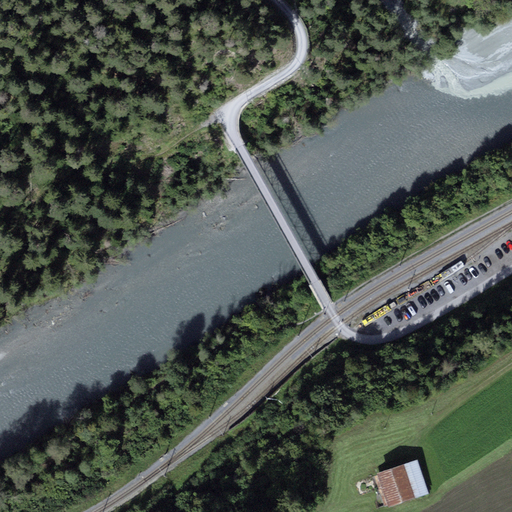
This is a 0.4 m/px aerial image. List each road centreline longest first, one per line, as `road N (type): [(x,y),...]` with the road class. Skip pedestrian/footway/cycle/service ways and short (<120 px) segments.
road 1 (unclassified): [(277,0),(298,24),(298,58),(238,102),(229,127),(340,325),(368,339),(388,337),(511,269)]
road 2 (track): [(511,365),(410,442),(363,463),(345,490)]
